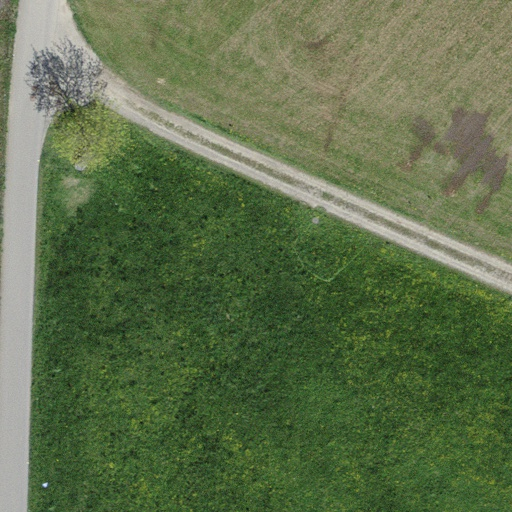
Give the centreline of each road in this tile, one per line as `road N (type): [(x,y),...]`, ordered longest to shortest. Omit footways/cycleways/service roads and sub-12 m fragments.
road 1 (track): [(511,278),(310,191),(87,81),(32,64)]
road 2 (unclassified): [(43,0),(20,207),(11,511)]
